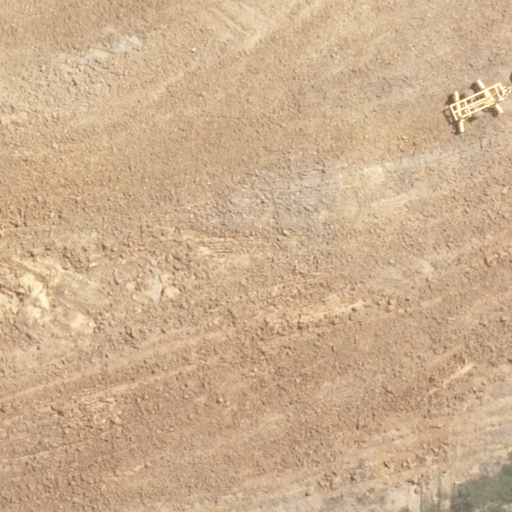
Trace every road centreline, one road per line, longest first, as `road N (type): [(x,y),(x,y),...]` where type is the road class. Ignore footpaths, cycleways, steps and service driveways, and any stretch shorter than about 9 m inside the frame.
road 1 (residential): [(111,482),(511,325)]
road 2 (residential): [(111,482),(0,163)]
